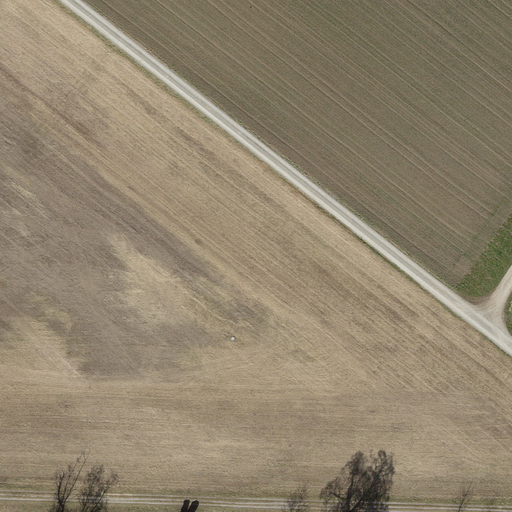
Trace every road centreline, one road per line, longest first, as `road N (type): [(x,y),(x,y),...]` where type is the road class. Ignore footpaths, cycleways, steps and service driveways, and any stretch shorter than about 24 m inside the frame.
road 1 (track): [(511,346),(66,0)]
road 2 (track): [(0,489),(511,508)]
